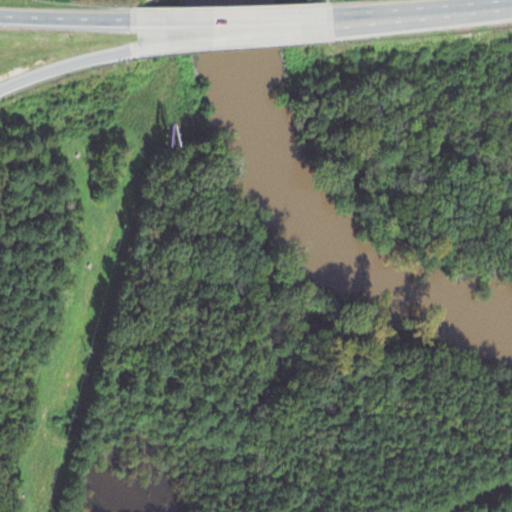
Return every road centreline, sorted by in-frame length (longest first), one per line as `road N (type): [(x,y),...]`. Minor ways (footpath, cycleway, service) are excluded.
road 1 (motorway): [(129,18),(366,16)]
road 2 (motorway): [(132,49),(366,16)]
road 3 (motorway): [(366,16),(511,2)]
road 4 (motorway): [(0,88),(132,49)]
road 5 (motorway): [(0,14),(129,18)]
